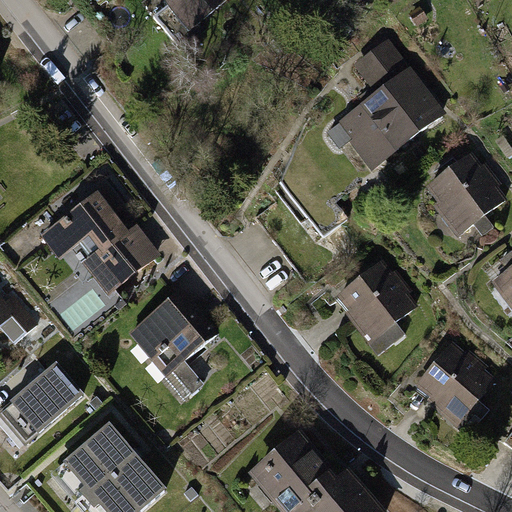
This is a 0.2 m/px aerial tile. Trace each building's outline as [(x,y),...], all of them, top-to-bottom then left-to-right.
[(158,0),(185,36),(232,0),(158,0)] [(439,122),(385,47),(355,69),(373,95),(337,120),(323,131),(338,152),(353,141),(373,170),(439,122)] [(483,224),(508,203),(472,159),(426,196),(468,247),(488,230),(483,224)] [(109,298),(159,262),(137,231),(123,241),(93,198),(40,235),(59,262),(75,251),(109,298)] [(511,257),(511,256),(487,273),(511,307),(511,257)] [(394,327),(417,309),(383,264),(335,300),(379,357),(403,339),(394,327)] [(0,300),(0,334),(12,348),(40,325),(16,295),(4,305),(0,300)] [(217,339),(182,296),(131,336),(166,379),(173,374),(191,397),(212,379),(194,357),(217,339)] [(480,406),(498,384),(454,349),(415,398),(468,441),(490,415),(480,406)] [(56,366),(1,414),(24,441),(79,392),(56,366)] [(104,425),(45,474),(75,511),(134,511),(159,492),(104,425)] [(299,438),(249,478),(276,511),(377,511),(345,470),(333,480),(299,438)]
